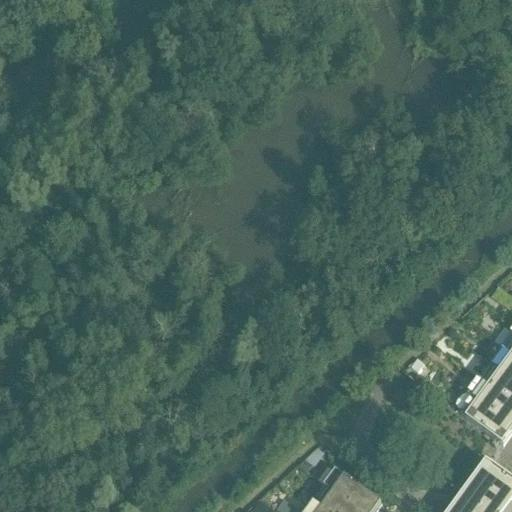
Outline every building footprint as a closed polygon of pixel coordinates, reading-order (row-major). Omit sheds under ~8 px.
[(501,290),(494,301),(502,307),(510,297),(501,290)] [(511,340),(457,416),(503,449),(511,436),(511,340)] [(418,362),(412,371),(419,376),(426,367),(418,362)] [(305,463),(299,471),(306,476),(312,468),(305,463)] [(511,511),(511,483),(487,465),(452,511),(511,511)] [(307,511),(378,511),(382,507),(336,474),(307,511)]
